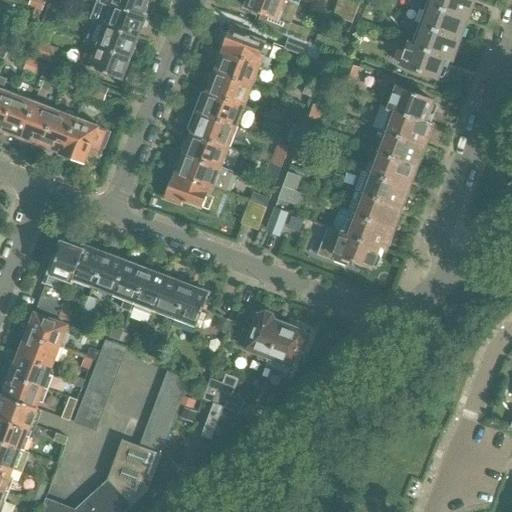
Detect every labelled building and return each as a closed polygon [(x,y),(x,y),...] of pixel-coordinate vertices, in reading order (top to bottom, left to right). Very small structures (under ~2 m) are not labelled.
[(40,0),(31,0),(30,4),(29,7),(34,8),(32,16),(27,14),(26,20),(36,23),(42,9),(44,1),(40,0)] [(50,0),(49,4),(43,17),(56,22),(64,0),(50,0)] [(111,3),(110,4),(98,0),(96,0),(89,20),(93,21),(136,38),(139,29),(143,28),(146,21),(143,18),(144,16),(111,3)] [(98,0),(110,4),(111,3),(144,16),(147,8),(144,4),(146,0),(98,0)] [(248,0),(245,8),(261,14),(289,25),(297,4),(285,0),(248,0)] [(357,10),(360,3),(351,0),(338,0),(332,16),(352,23),(357,10)] [(409,0),(408,5),(419,9),(422,2),(417,0),(409,0)] [(432,0),(431,5),(466,18),(466,17),(469,16),(472,7),(471,5),(472,0),(432,0)] [(431,5),(423,25),(459,38),(461,37),(464,28),(463,26),(466,18),(431,5)] [(257,26),(289,38),(305,45),(309,33),(289,25),(261,14),(257,26)] [(400,26),(411,30),(414,22),(403,18),(400,26)] [(85,41),(95,45),(111,51),(128,58),(129,56),(132,56),(135,48),(133,45),(136,38),(93,21),(85,41)] [(221,50),(223,52),(268,68),(272,58),(269,57),(273,46),(246,35),(247,32),(230,25),(221,50)] [(423,25),(415,46),(451,59),(451,58),(453,57),(457,49),(456,46),(459,38),(423,25)] [(0,44),(11,48),(15,37),(0,31),(0,44)] [(388,36),(385,44),(396,48),(399,41),(388,36)] [(305,45),(289,38),(284,51),(304,59),(309,46),(305,45)] [(30,55),(51,62),(56,49),(35,41),(30,55)] [(451,59),(415,46),(408,43),(400,65),(437,78),(438,77),(441,78),(443,77),(446,69),(445,66),(442,65),(445,58),(448,59),(448,60),(450,61),(451,59)] [(111,51),(95,45),(90,56),(85,54),(81,64),(120,79),(124,70),(127,69),(130,62),(128,59),(128,58),(111,51)] [(218,64),(215,72),(253,86),(256,76),(253,75),(257,65),(268,69),(268,68),(223,52),(223,53),(221,52),(218,53),(215,61),(216,64),(218,64)] [(28,59),(24,68),(33,72),(36,63),(28,59)] [(348,64),(338,91),(349,95),(359,68),(348,64)] [(59,71),(48,67),(43,81),(54,85),(59,71)] [(210,85),(207,93),(244,108),(248,97),(245,95),(248,85),(252,87),(253,86),(215,72),(215,73),(213,72),(210,73),(207,81),(208,84),(210,85)] [(66,86),(73,89),(77,79),(70,76),(66,86)] [(85,94),(92,97),(104,101),(108,90),(89,83),(85,94)] [(303,94),(311,97),(315,86),(307,83),(303,94)] [(388,85),(381,106),(425,122),(428,114),(431,115),(434,114),(437,107),(435,104),(432,103),(433,101),(388,85)] [(0,130),(15,93),(0,87),(0,130)] [(314,98),(321,101),(325,90),(318,87),(314,98)] [(198,113),(199,114),(237,128),(244,108),(207,93),(203,92),(201,93),(197,101),(198,104),(202,105),(200,112),(199,111),(197,112),(198,113)] [(0,130),(0,131),(20,140),(35,101),(15,93),(0,130)] [(20,140),(41,148),(56,109),(35,101),(20,140)] [(290,117),(297,120),(303,105),(295,102),(290,117)] [(307,120),(316,122),(318,117),(320,117),(323,108),(313,104),(307,120)] [(373,127),(387,133),(423,146),(426,138),(428,137),(431,129),(430,126),(431,123),(429,122),(429,123),(425,122),(381,106),(373,127)] [(41,148),(62,155),(76,117),(56,109),(41,148)] [(192,132),(191,134),(229,148),(237,128),(199,114),(197,120),(193,119),(190,120),(187,128),(188,131),(192,132)] [(76,117),(62,155),(82,163),(90,144),(103,149),(109,134),(96,128),(97,125),(76,117)] [(304,125),(300,136),(315,142),(319,131),(304,125)] [(387,133),(379,154),(415,167),(418,158),(421,158),(424,149),(423,147),(423,146),(387,133)] [(184,153),(184,154),(233,173),(233,172),(221,168),(229,148),(191,134),(189,141),(186,140),(184,141),(181,149),(182,152),(184,153)] [(278,143),(270,164),(280,168),(288,147),(278,143)] [(296,146),(293,155),(294,155),(292,161),(304,166),(305,161),(311,163),(315,153),(296,146)] [(176,174),(222,192),(225,193),(233,173),(184,154),(181,161),(178,160),(176,162),(173,170),(174,173),(176,174)] [(367,163),(364,171),(408,187),(410,179),(413,178),(416,170),(415,167),(379,154),(375,165),(367,163)] [(280,168),(270,164),(262,184),(273,188),(280,168)] [(352,190),(355,191),(400,208),(400,206),(403,205),(406,197),(405,194),(408,187),(364,171),(359,169),(352,190)] [(282,187),(281,188),(302,196),(303,194),(295,192),(301,177),(287,172),(282,187)] [(222,192),(176,174),(173,173),(164,198),(181,205),(182,201),(186,203),(210,212),(214,200),(218,202),(222,192)] [(302,196),(281,188),(278,198),(298,206),(302,196)] [(342,210),(342,211),(392,229),(393,227),(395,226),(398,218),(397,215),(400,208),(355,191),(352,199),(361,203),(356,216),(342,210)] [(253,195),(250,203),(265,209),(268,201),(253,195)] [(265,209),(250,203),(239,198),(230,219),(257,230),(265,209)] [(274,208),(266,230),(279,235),(287,213),(274,208)] [(342,211),(334,230),(379,247),(382,248),(382,249),(384,249),(385,247),(387,247),(391,238),(390,235),(392,229),(342,211)] [(379,247),(334,230),(331,238),(339,241),(332,261),(347,266),(349,260),(371,268),(371,266),(375,268),(377,266),(380,258),(379,256),(376,254),(379,247)] [(69,285),(71,281),(83,248),(65,241),(64,244),(61,243),(57,256),(54,255),(43,283),(46,284),(37,309),(68,321),(72,312),(60,308),(69,285)] [(71,281),(91,289),(104,255),(96,252),(95,249),(88,246),(86,248),(83,247),(83,248),(71,281)] [(91,289),(112,296),(124,263),(123,259),(116,256),(113,258),(111,258),(104,255),(91,289)] [(129,312),(132,304),(145,271),(137,268),(136,264),(128,261),(126,263),(124,263),(112,296),(123,301),(120,309),(129,312)] [(151,311),(154,312),(166,279),(165,278),(165,275),(157,272),(154,274),(145,271),(132,304),(135,305),(133,309),(150,315),(151,311)] [(154,312),(174,320),(187,286),(178,283),(177,280),(170,277),(167,279),(166,279),(154,312)] [(187,286),(174,320),(195,328),(195,327),(203,329),(208,327),(210,321),(209,315),(201,312),(205,300),(208,301),(211,293),(198,287),(197,290),(187,286)] [(83,310),(90,313),(95,300),(88,297),(83,310)] [(258,359),(266,362),(281,323),(281,322),(280,322),(279,323),(273,321),(273,320),(271,314),(265,312),(258,315),(257,317),(251,315),(246,329),(252,331),(245,349),(259,354),(258,359)] [(27,321),(22,334),(59,347),(67,327),(34,314),(31,323),(27,321)] [(217,329),(227,333),(231,320),(222,317),(217,329)] [(281,323),(266,362),(265,365),(287,373),(297,348),(303,350),(308,336),(302,334),(303,332),(282,324),(281,323)] [(103,335),(119,341),(122,333),(123,330),(108,324),(103,335)] [(126,334),(122,333),(119,341),(126,343),(128,338),(126,334)] [(21,348),(18,356),(51,369),(59,347),(22,334),(17,346),(21,348)] [(111,343),(105,340),(75,423),(95,431),(126,348),(111,343)] [(153,345),(149,357),(154,358),(159,360),(163,349),(153,345)] [(154,358),(149,357),(143,354),(141,359),(143,362),(148,364),(152,363),(154,358)] [(12,362),(7,375),(43,389),(51,369),(18,356),(16,363),(12,362)] [(81,366),(89,370),(93,360),(84,357),(81,366)] [(171,365),(140,447),(122,440),(107,480),(75,510),(46,499),(41,511),(125,511),(148,491),(192,373),(171,365)] [(226,374),(223,383),(219,392),(231,396),(237,379),(226,374)] [(6,389),(3,396),(36,408),(43,389),(7,375),(2,387),(6,389)] [(74,385),(82,388),(85,379),(77,376),(74,385)] [(215,404),(219,392),(223,383),(211,379),(203,399),(215,404)] [(219,392),(215,404),(238,413),(243,401),(231,396),(219,392)] [(0,402),(0,418),(28,430),(29,430),(37,409),(36,409),(36,408),(3,396),(2,396),(0,402)] [(181,405),(194,409),(197,401),(184,396),(181,405)] [(213,403),(201,436),(211,440),(223,407),(213,403)] [(184,409),(180,418),(192,423),(196,414),(184,409)] [(0,442),(20,450),(28,430),(0,418),(0,442)] [(0,463),(13,469),(20,450),(0,442),(0,463)] [(58,465),(57,465),(51,462),(46,475),(53,477),(58,465)] [(0,488),(4,491),(13,469),(0,463),(0,488)] [(33,490),(41,493),(43,494),(47,483),(40,480),(39,480),(32,477),(31,480),(36,482),(33,490)] [(4,491),(0,488),(0,511),(12,511),(15,507),(0,502),(4,491)]
